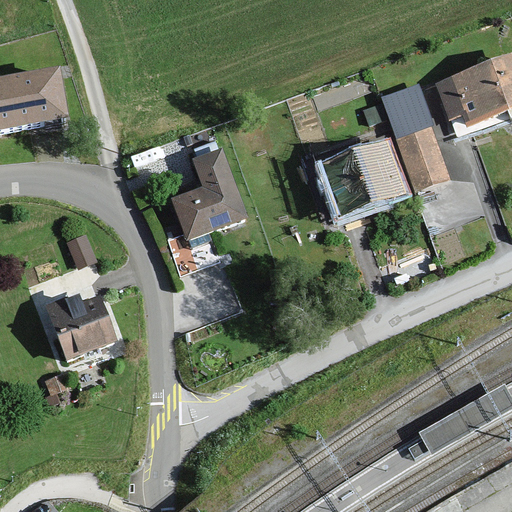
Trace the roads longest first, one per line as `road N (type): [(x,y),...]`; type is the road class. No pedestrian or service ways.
road 1 (residential): [(161,447),(388,321),(511,267)]
road 2 (unclassified): [(161,447),(161,333),(142,242),(103,194),(44,178),(0,182)]
